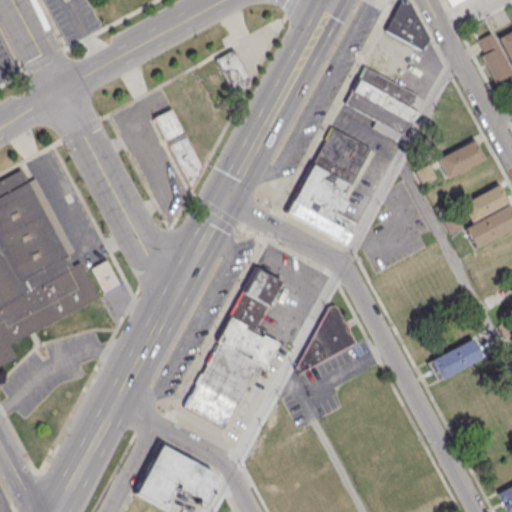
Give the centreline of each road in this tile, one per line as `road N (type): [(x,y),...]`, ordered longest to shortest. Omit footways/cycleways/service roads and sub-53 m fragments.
road 1 (residential): [(474,511),(343,268),(223,202)]
road 2 (tertiary): [(223,202),(52,511)]
road 3 (residential): [(167,296),(11,0)]
road 4 (tertiary): [(224,0),(61,92)]
road 5 (residential): [(113,396),(227,468),(249,511)]
road 6 (residential): [(488,119),(422,0)]
